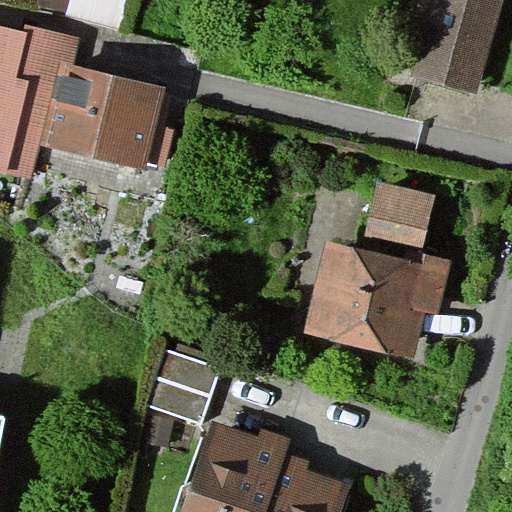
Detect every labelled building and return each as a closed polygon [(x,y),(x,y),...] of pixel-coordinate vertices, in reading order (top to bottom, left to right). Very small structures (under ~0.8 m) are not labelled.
[(46,0),(120,19),(125,0),(46,0)] [(511,15),(511,0),(427,0),(405,88),(488,109),(511,15)] [(77,52),(0,35),(0,180),(33,187),(41,150),(138,170),(153,96),(72,79),(77,52)] [(432,203),(375,192),(362,255),(323,248),(305,345),(416,366),(426,313),(439,315),(448,269),(420,264),(432,203)] [(145,415),(202,432),(220,372),(162,356),(145,415)] [(288,457),(211,430),(181,511),(339,511),(348,489),(285,467),(288,457)]
